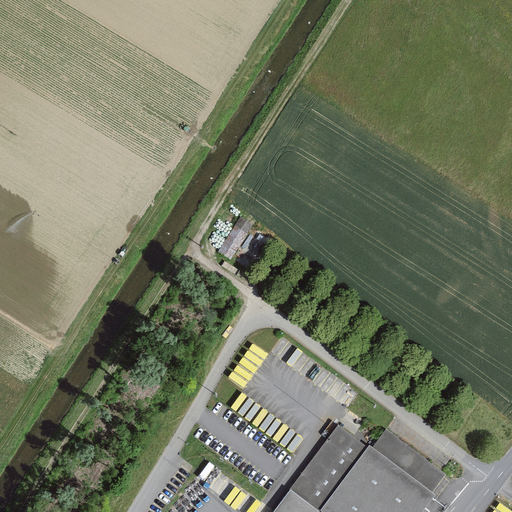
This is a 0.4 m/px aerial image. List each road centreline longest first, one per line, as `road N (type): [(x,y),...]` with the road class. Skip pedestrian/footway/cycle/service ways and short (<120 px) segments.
road 1 (track): [(12,511),(347,0)]
road 2 (track): [(0,436),(281,0)]
road 3 (unknown): [(266,370),(319,423),(292,469),(197,407)]
